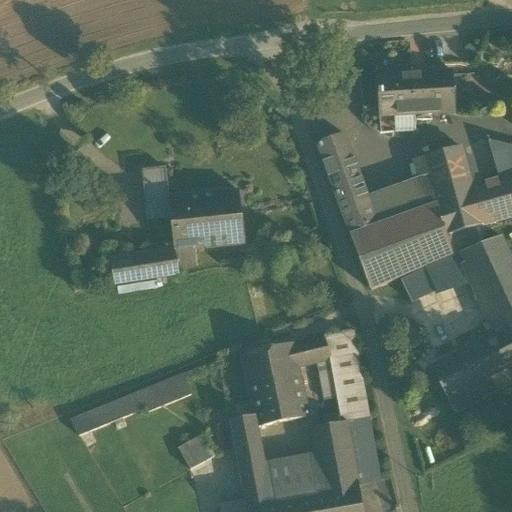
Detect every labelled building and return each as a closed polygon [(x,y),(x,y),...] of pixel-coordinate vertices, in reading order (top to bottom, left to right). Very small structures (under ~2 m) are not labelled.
[(376,78),(379,119),(394,118),(415,117),(455,115),(452,73),(376,78)] [(415,117),(394,118),(395,135),(416,134),(415,117)] [(317,146),(329,181),(357,171),(344,136),(317,146)] [(499,182),(511,177),(511,147),(487,142),(499,182)] [(445,238),(483,227),(473,189),(462,149),(423,161),(428,179),(435,205),(445,238)] [(141,172),(144,197),(168,195),(165,169),(141,172)] [(329,181),(350,236),(377,226),(368,201),(357,171),(329,181)] [(511,177),(499,182),(473,189),(483,227),(511,218),(511,177)] [(368,201),(377,226),(435,205),(428,179),(368,201)] [(239,192),(213,195),(217,231),(197,233),(199,250),(244,246),(239,192)] [(169,200),(168,195),(144,197),(147,222),(171,219),(169,200),(168,200),(169,200)] [(194,251),(199,250),(197,233),(217,231),(213,195),(169,200),(168,200),(169,200),(171,219),(175,251),(175,253),(194,251)] [(445,238),(435,205),(377,226),(350,236),(370,292),(451,258),(445,238)] [(498,339),(511,365),(511,364),(511,263),(504,246),(501,239),(460,255),(473,284),(498,339)] [(181,276),(179,268),(175,253),(175,251),(112,262),(110,262),(110,265),(114,287),(177,277),(181,276)] [(194,251),(175,253),(179,268),(196,267),(194,251)] [(460,255),(440,264),(451,286),(436,293),(437,295),(473,284),(460,255)] [(411,304),(436,293),(451,286),(440,264),(401,282),(411,304)] [(351,331),(326,337),(330,361),(333,377),(337,399),(340,418),(337,419),(339,425),(347,424),(368,420),(351,331)] [(299,369),(316,365),(330,361),(326,337),(294,345),(299,369)] [(433,370),(456,414),(491,395),(483,381),(511,366),(510,365),(511,365),(498,339),(433,370)] [(241,357),(253,413),(306,401),(299,369),(294,345),(241,357)] [(333,377),(330,361),(316,365),(320,380),(333,377)] [(187,375),(140,394),(147,410),(194,391),(187,375)] [(320,380),(324,402),(337,399),(333,377),(320,380)] [(79,438),(147,410),(140,394),(70,422),(79,438)] [(309,418),(306,401),(253,413),(254,417),(255,417),(257,429),(309,418)] [(230,422),(236,452),(261,448),(259,439),(257,429),(255,417),(254,417),(230,422)] [(368,420),(347,424),(358,485),(359,486),(379,482),(368,420)] [(310,430),(315,455),(322,491),(358,485),(347,424),(339,425),(310,430)] [(178,451),(190,472),(215,458),(203,437),(178,451)] [(236,452),(239,469),(264,465),(261,448),(236,452)] [(271,500),(322,491),(315,455),(264,465),(271,500)] [(246,505),(271,500),(264,465),(239,469),(245,503),(246,505)] [(363,511),(359,486),(358,485),(322,491),(271,500),(246,505),(247,511),(363,511)] [(221,511),(247,511),(246,505),(245,503),(221,507),(221,511)]
